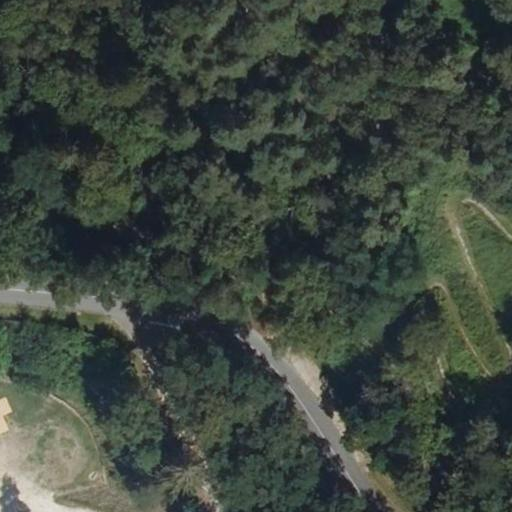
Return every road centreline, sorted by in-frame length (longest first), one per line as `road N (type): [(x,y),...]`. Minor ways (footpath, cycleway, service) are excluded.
road 1 (secondary): [(113,303),(171,311),(250,348),(290,390),(366,511)]
road 2 (residential): [(214,511),(113,303)]
